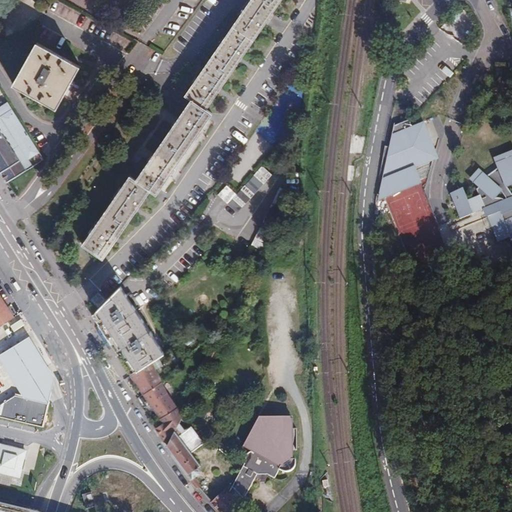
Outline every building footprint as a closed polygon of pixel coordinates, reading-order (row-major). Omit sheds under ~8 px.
[(131,177),(84,245),(104,260),(152,191),(159,196),(214,114),(207,110),(282,0),(251,0),(187,95),(193,99),(137,181),(131,177)] [(38,41),(13,83),(56,109),(82,67),(38,41)] [(0,172),(7,183),(43,160),(7,100),(0,104),(0,172)] [(390,148),(386,147),(379,181),(407,170),(406,166),(426,157),(423,129),(412,134),(411,128),(410,121),(394,127),(390,148)] [(424,123),(411,128),(412,134),(423,129),(426,157),(406,166),(407,170),(412,168),(416,166),(417,167),(439,159),(424,123)] [(467,177),(478,197),(471,198),(463,202),(462,187),(447,195),(458,217),(482,215),(496,242),(506,237),(511,248),(511,247),(511,152),(511,150),(492,159),(493,176),(491,173),(481,178),(478,171),(467,177)] [(273,176),(263,167),(238,194),(229,186),(220,195),(239,212),(273,176)] [(379,181),(378,195),(380,194),(380,201),(423,183),(418,170),(414,172),(412,168),(407,170),(379,181)] [(263,249),(292,192),(281,187),(251,244),(263,249)] [(468,274),(453,275),(453,282),(468,281),(468,274)] [(149,363),(164,353),(124,291),(121,287),(92,315),(95,319),(131,376),(149,363)] [(99,291),(90,300),(98,307),(106,298),(99,291)] [(0,328),(15,319),(0,294),(0,328)] [(54,381),(28,338),(0,355),(0,366),(20,398),(18,399),(47,406),(49,401),(52,391),(54,381)] [(144,395),(162,383),(149,363),(131,376),(144,395)] [(175,403),(162,383),(144,395),(159,417),(175,403)] [(12,397),(0,405),(0,421),(41,431),(47,406),(18,399),(12,397)] [(178,423),(182,414),(175,403),(159,417),(162,422),(155,428),(163,440),(168,431),(171,435),(178,423)] [(263,420),(292,420),(292,418),(260,418),(245,447),(247,448),(263,420)] [(292,420),(263,420),(247,448),(252,451),(249,454),(248,455),(246,458),(247,462),(233,487),(231,485),(212,503),(219,511),(236,511),(256,478),(258,474),(269,474),(275,478),(281,470),(284,471),(289,472),(292,471),(294,469),(295,468),(296,466),(296,459),(293,459),(292,420)] [(166,445),(188,474),(200,465),(190,452),(203,442),(191,425),(184,430),(178,423),(171,435),(166,445)] [(27,452),(0,445),(0,473),(21,479),(23,467),(28,469),(30,463),(25,462),(27,452)] [(258,474),(256,478),(261,480),(261,483),(266,482),(266,480),(269,474),(258,474)]
